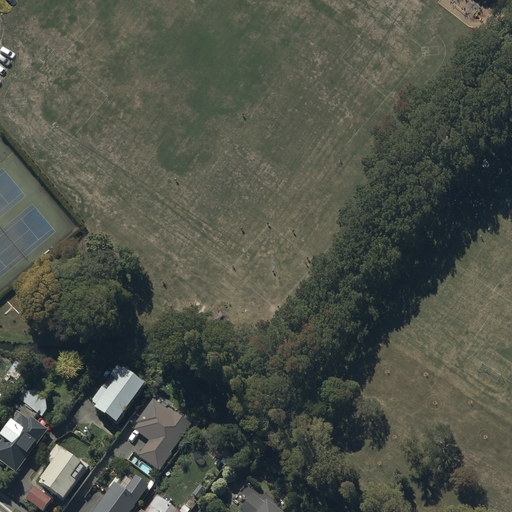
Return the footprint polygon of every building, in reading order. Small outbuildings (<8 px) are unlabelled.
[(119,365),(91,403),(95,406),(94,409),(117,425),(146,384),(119,365)] [(31,385),(19,400),(42,418),(54,402),(31,385)] [(137,457),(160,472),(195,420),(158,396),(154,403),(151,401),(136,423),(138,425),(133,431),(148,441),(137,457)] [(0,461),(16,473),(48,430),(31,417),(28,421),(22,416),(16,424),(11,421),(0,435),(0,437),(3,440),(0,443),(0,461)] [(71,479),(81,465),(64,453),(65,452),(57,446),(45,461),(51,466),(40,481),(44,484),(43,486),(63,502),(77,483),(71,479)] [(115,483),(92,511),(130,511),(149,488),(136,478),(126,491),(115,483)] [(34,487),(25,500),(43,511),(52,499),(34,487)] [(250,496),(238,511),(282,511),(267,501),(264,506),(250,496)] [(177,511),(157,498),(146,511),(177,511)]
